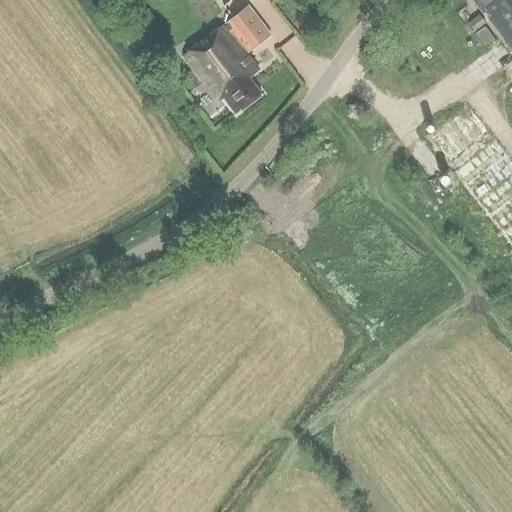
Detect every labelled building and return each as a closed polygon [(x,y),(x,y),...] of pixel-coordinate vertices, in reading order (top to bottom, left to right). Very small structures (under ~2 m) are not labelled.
[(511,44),(511,0),(473,0),(485,15),(487,14),(511,44)] [(247,55),(271,37),(249,9),(187,56),(221,101),(225,98),(237,113),(262,94),(250,79),(260,72),(247,55)] [(132,23),(146,40),(161,28),(147,11),(132,23)] [(479,14),(468,23),(474,31),(486,23),(479,14)] [(485,26),(475,34),(485,47),(495,39),(485,26)] [(511,249),(511,161),(466,105),(423,140),(511,249)]
